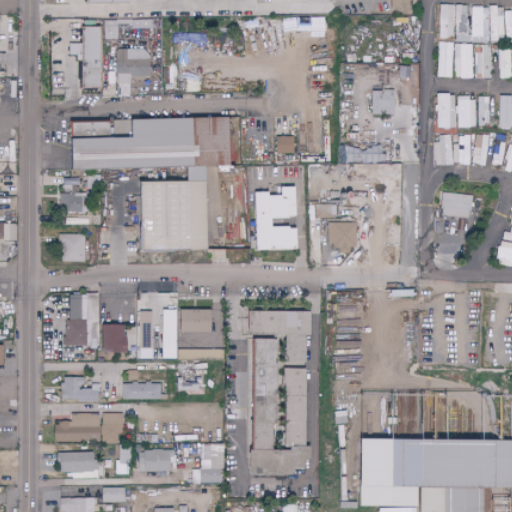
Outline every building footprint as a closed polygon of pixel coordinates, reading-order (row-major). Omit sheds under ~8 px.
[(398,0),(389,0),(389,8),(399,9),(398,0)] [(453,5),(438,5),(438,38),(453,38),(453,5)] [(454,20),(466,21),(466,6),(455,5),(454,20)] [(490,39),(511,38),(511,11),(503,12),(502,6),(488,7),(490,39)] [(488,43),(488,7),(470,7),(470,43),(488,43)] [(103,40),(116,40),(116,22),(102,22),(103,40)] [(98,27),(80,27),(80,44),(69,44),(68,56),(79,56),(79,89),(97,89),(98,27)] [(472,79),(473,45),(459,45),(458,61),(456,61),(456,78),(472,79)] [(115,50),(116,97),(129,96),(128,77),(149,77),(148,49),(115,50)] [(499,50),(499,79),(511,78),(511,50),(499,50)] [(437,78),(452,78),(453,52),(438,51),(437,78)] [(491,78),(491,52),(476,52),(476,78),(491,78)] [(369,91),(369,115),(391,116),(392,91),(369,91)] [(453,129),(454,95),(435,95),(434,129),(453,129)] [(487,97),(475,98),(476,125),(487,125),(487,97)] [(496,129),(509,129),(509,97),(497,97),(496,129)] [(455,129),(473,129),(473,98),(454,98),(455,129)] [(63,170),(240,167),(239,118),(107,121),(107,123),(66,124),(67,140),(62,140),(63,170)] [(451,135),(435,136),(436,166),(452,165),(451,135)] [(486,166),(487,136),(475,135),(473,165),(486,166)] [(453,145),(453,164),(469,165),(470,137),(459,136),(458,145),(453,145)] [(290,137),(273,138),(273,155),(291,154),(290,137)] [(272,161),(272,148),(245,149),(245,161),(272,161)] [(134,183),(136,251),(202,250),(201,168),(182,168),(183,182),(134,183)] [(251,251),(292,251),(291,228),(266,229),(266,219),(292,218),(291,188),(276,188),(277,197),(263,197),(263,194),(250,194),(251,251)] [(471,195),(442,194),(440,217),(470,219),(471,195)] [(336,219),(336,205),(315,205),(315,219),(336,219)] [(356,224),(327,223),(327,246),(339,247),(339,251),(355,251),(356,224)] [(16,241),(16,224),(3,224),(3,242),(16,241)] [(84,235),(58,235),(58,263),(83,263),(84,235)] [(511,243),(499,242),(496,266),(511,267),(511,263),(511,243)] [(96,294),(65,294),(64,347),(96,347),(96,294)] [(205,332),(206,310),(174,309),(174,332),(205,332)] [(172,310),(158,310),(157,359),(171,359),(172,310)] [(148,359),(149,312),(135,311),(134,358),(148,359)] [(280,362),(301,362),(301,336),(306,336),(307,312),(244,311),(244,333),(280,334),(280,362)] [(97,352),(121,353),(121,325),(98,325),(97,352)] [(270,339),(250,339),(247,448),(245,448),(244,473),(286,474),(287,468),(304,468),(304,448),(268,448),(270,339)] [(219,349),(176,350),(176,359),(219,359),(219,349)] [(302,368),(281,368),(280,446),(301,446),(302,368)] [(80,378),(60,377),(60,400),(97,401),(97,387),(80,387),(80,378)] [(109,384),(110,400),(158,399),(158,384),(109,384)] [(332,417),(332,424),(344,423),(343,412),(339,412),(339,417),(332,417)] [(69,414),(69,421),(57,422),(57,428),(51,428),(51,443),(97,442),(96,414),(69,414)] [(99,443),(116,444),(116,434),(121,434),(121,414),(100,414),(99,424),(100,424),(99,443)] [(507,440),(352,442),(352,507),(410,506),(410,487),(415,487),(415,511),(475,511),(475,488),(508,488),(507,440)] [(191,471),(191,485),(219,484),(218,444),(197,445),(197,470),(191,471)] [(161,450),(150,450),(150,445),(137,446),(137,472),(167,472),(167,464),(171,464),(171,445),(161,445),(161,450)] [(116,475),(129,474),(128,448),(115,448),(116,475)] [(89,453),(56,453),(56,473),(95,472),(95,464),(90,464),(89,453)] [(100,503),(122,503),(122,488),(100,488),(100,503)] [(92,511),(93,499),(59,498),(58,511),(64,511),(63,511),(92,511)]
